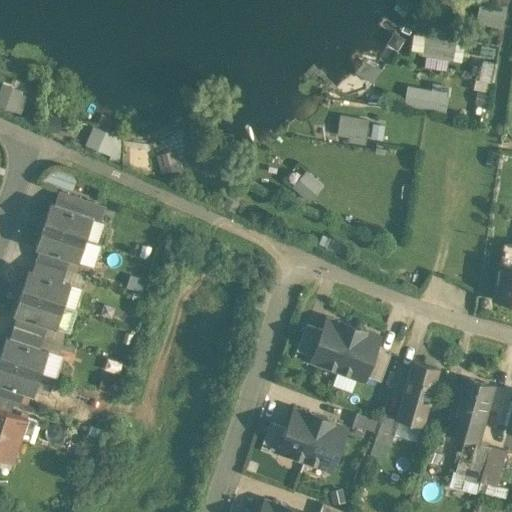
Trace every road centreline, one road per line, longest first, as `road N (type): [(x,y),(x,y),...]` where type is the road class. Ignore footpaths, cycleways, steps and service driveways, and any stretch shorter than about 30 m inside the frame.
road 1 (residential): [(292,252),(29,138)]
road 2 (residential): [(292,252),(207,511)]
road 3 (residential): [(511,335),(425,309),(292,252)]
